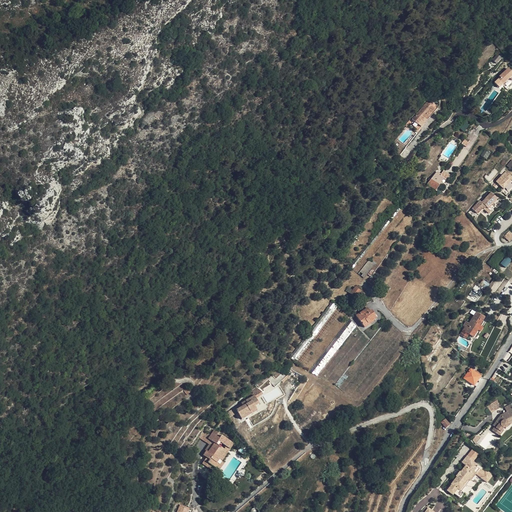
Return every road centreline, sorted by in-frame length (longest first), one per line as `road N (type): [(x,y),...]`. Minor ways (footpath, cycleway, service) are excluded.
road 1 (residential): [(424,473),(434,415),(417,404),(312,447),(233,511)]
road 2 (residential): [(424,473),(511,339)]
